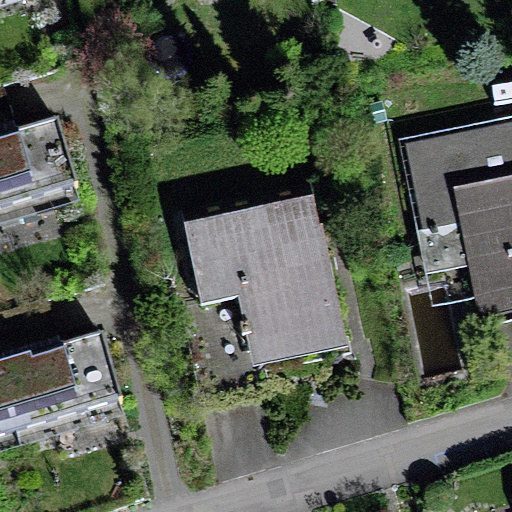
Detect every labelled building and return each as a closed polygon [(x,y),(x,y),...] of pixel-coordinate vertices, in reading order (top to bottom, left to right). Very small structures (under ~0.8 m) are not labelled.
[(485,309),(511,305),(511,129),(413,146),(428,236),(472,228),(485,309)] [(59,139),(0,154),(0,208),(73,189),(59,139)] [(231,389),(352,359),(311,197),(190,227),(231,389)] [(105,356),(2,380),(16,438),(118,414),(105,356)] [(0,441),(16,438),(2,380),(0,380),(0,441)]
